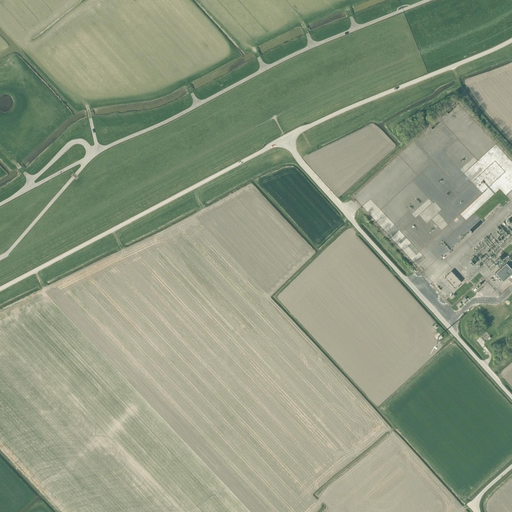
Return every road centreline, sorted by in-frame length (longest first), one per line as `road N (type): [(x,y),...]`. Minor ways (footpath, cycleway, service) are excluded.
road 1 (unclassified): [(511,400),(284,138)]
road 2 (unclassified): [(0,288),(284,138)]
road 3 (unclassified): [(284,138),(511,39)]
road 4 (unclassified): [(0,257),(94,153),(0,203)]
